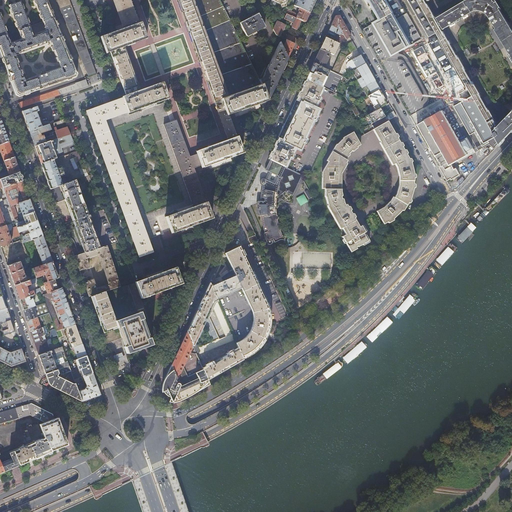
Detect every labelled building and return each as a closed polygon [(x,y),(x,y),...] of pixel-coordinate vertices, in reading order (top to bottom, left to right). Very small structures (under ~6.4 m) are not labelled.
[(33,0),(34,1),(33,1),(35,6),(35,5),(39,15),(38,15),(40,19),(41,19),(42,22),(44,22),(54,18),(46,0),(33,0)] [(69,0),(56,0),(64,19),(77,49),(88,76),(96,73),(69,0)] [(113,0),(124,27),(125,27),(125,29),(101,38),(101,37),(100,37),(106,54),(107,54),(106,52),(111,50),(112,53),(111,54),(118,76),(125,94),(126,94),(127,97),(123,98),(123,97),(122,97),(122,99),(86,112),(86,113),(87,113),(106,167),(139,256),(152,252),(124,176),(104,120),(127,112),(128,114),(129,113),(128,112),(167,98),(168,100),(169,99),(163,83),(162,83),(162,84),(138,92),(137,90),(138,90),(137,89),(136,86),(138,85),(126,53),(124,54),(122,50),(123,50),(123,49),(122,49),(121,47),(145,38),(146,40),(147,40),(146,37),(147,37),(133,0),(113,0)] [(176,0),(228,141),(197,152),(197,151),(196,152),(197,154),(201,166),(202,169),(203,168),(202,167),(241,152),(242,155),(243,154),(229,115),(228,115),(227,113),(266,100),(267,101),(268,101),(267,99),(269,98),(262,85),(260,80),(257,75),(219,0),(176,0)] [(295,0),(295,1),(297,2),(295,6),(299,8),(301,9),(309,13),(312,6),(315,2),(315,0),(295,0)] [(369,0),(380,19),(374,23),(393,55),(399,52),(411,45),(393,12),(402,7),(398,0),(369,0)] [(409,0),(430,36),(437,32),(417,0),(409,0)] [(417,0),(437,32),(441,41),(446,38),(444,35),(442,32),(439,26),(442,24),(443,27),(445,27),(448,25),(449,27),(455,24),(453,22),(462,17),(463,19),(468,16),(467,14),(472,11),(474,10),(474,12),(477,11),(477,9),(479,9),(481,10),(483,10),(485,11),(484,13),(486,14),(487,13),(488,14),(492,20),(490,21),(492,26),(495,25),(497,29),(498,29),(508,23),(495,2),(492,0),(466,0),(439,17),(438,18),(439,19),(435,21),(434,18),(435,17),(432,14),(428,7),(426,3),(426,4),(424,1),(426,0),(428,0),(429,0),(417,0)] [(21,30),(29,27),(28,23),(29,23),(27,19),(26,19),(23,9),(24,9),(22,5),(21,5),(20,1),(9,6),(10,9),(9,9),(11,14),(12,14),(15,23),(14,23),(16,28),(17,28),(18,31),(21,30)] [(403,6),(402,7),(393,12),(411,45),(422,39),(403,6)] [(271,8),(267,16),(272,18),(276,10),(271,8)] [(301,9),(299,8),(298,11),(299,11),(298,14),(288,10),(286,13),(289,15),(290,15),(294,17),(301,20),(305,22),(306,19),(307,18),(308,16),(309,13),(301,9)] [(251,34),(256,31),(265,27),(258,14),(240,23),(246,36),(251,34)] [(291,23),(290,25),(292,26),(297,29),(301,20),(294,17),(290,15),(289,17),(291,17),(289,21),(291,23)] [(330,26),(325,37),(338,43),(350,36),(339,16),(336,16),(335,16),(330,26)] [(76,77),(77,74),(64,42),(54,18),(44,22),(42,22),(44,27),(44,28),(45,30),(32,35),(29,27),(21,30),(18,31),(21,39),(11,43),(10,40),(9,40),(8,39),(7,36),(7,35),(0,37),(0,52),(2,58),(7,71),(9,77),(12,86),(15,95),(19,97),(27,94),(58,83),(76,77)] [(277,21),(273,29),(276,35),(279,37),(286,25),(282,23),(277,21)] [(393,55),(374,23),(362,29),(394,85),(395,86),(396,87),(397,86),(398,86),(399,88),(398,89),(397,89),(397,90),(397,91),(411,115),(429,105),(399,52),(393,55)] [(287,37),(286,40),(288,41),(295,44),(295,43),(296,41),(295,41),(295,38),(288,35),(287,37)] [(510,53),(511,56),(511,35),(511,36),(504,40),(503,43),(507,48),(505,49),(508,54),(510,53)] [(316,55),(313,63),(323,68),(330,53),(332,55),(338,43),(325,37),(322,44),(316,55)] [(446,38),(441,41),(472,94),(497,139),(499,143),(511,129),(511,110),(498,125),(498,126),(495,126),(496,125),(495,123),(493,120),(494,120),(488,111),(486,108),(484,105),(482,100),(480,97),(478,94),(478,93),(473,84),(472,85),(471,81),(469,78),(466,74),(464,71),(463,68),(463,67),(464,67),(458,58),(457,58),(456,56),(454,52),(451,48),(449,44),(448,41),(446,38)] [(284,51),(288,58),(290,55),(290,53),(295,44),(288,41),(286,40),(282,48),(284,51)] [(262,85),(269,98),(276,83),(281,72),(282,70),(288,58),(284,51),(282,48),(280,42),(272,58),(270,63),(263,78),(260,80),(262,85)] [(352,52),(356,50),(352,42),(346,45),(350,53),(352,52)] [(341,53),(332,72),(338,74),(346,55),(341,53)] [(346,66),(349,72),(352,71),(364,64),(359,55),(347,62),(346,66)] [(309,72),(305,79),(320,86),(327,73),(328,70),(323,68),(313,63),(309,72)] [(369,73),(364,64),(352,71),(357,80),(369,73)] [(374,81),(369,73),(357,80),(361,88),(362,88),(374,81)] [(88,85),(85,79),(80,81),(74,83),(75,84),(59,89),(61,94),(65,93),(82,87),(88,85)] [(270,155),(268,158),(269,159),(271,160),(285,166),(288,160),(290,157),(291,157),(292,157),(293,155),(292,154),(295,147),(299,149),(303,142),(304,142),(305,140),(304,139),(303,139),(306,134),(310,125),(313,119),(314,120),(316,117),(315,116),(318,109),(314,107),(317,101),(318,100),(319,98),(319,97),(318,97),(319,93),(320,92),(322,87),(320,86),(305,79),(304,82),(303,84),(296,98),(286,120),(283,127),(278,137),(270,155)] [(362,88),(367,96),(371,94),(379,89),(374,81),(362,88)] [(25,101),(18,103),(19,106),(20,108),(33,104),(61,94),(59,89),(43,95),(25,101)] [(371,94),(376,104),(383,100),(384,99),(379,89),(371,94)] [(472,94),(454,104),(470,134),(478,130),(486,145),(497,139),(472,94)] [(350,95),(345,98),(350,106),(354,103),(350,95)] [(354,103),(350,106),(355,116),(360,113),(355,103),(354,103)] [(424,120),(442,110),(439,105),(414,119),(435,156),(437,156),(442,166),(448,163),(424,120)] [(32,108),(21,112),(23,118),(25,122),(27,127),(29,131),(38,128),(47,125),(46,121),(41,122),(42,121),(40,118),(39,117),(38,118),(36,112),(38,111),(37,106),(32,108)] [(380,108),(370,114),(371,115),(372,114),(374,117),(369,120),(371,124),(393,112),(391,108),(383,112),(380,108)] [(467,154),(460,142),(442,110),(424,120),(448,163),(449,164),(450,164),(467,154)] [(373,128),(387,121),(393,117),(395,116),(393,112),(371,124),(373,128)] [(29,131),(29,134),(28,134),(29,138),(33,147),(34,147),(44,143),(57,139),(58,138),(64,136),(70,134),(67,127),(57,131),(56,128),(54,128),(55,131),(51,132),(52,135),(44,138),(43,136),(42,135),(41,136),(40,134),(51,130),(50,128),(54,126),(54,125),(65,121),(64,119),(47,125),(38,128),(29,131)] [(0,120),(0,144),(8,142),(6,135),(4,131),(3,128),(1,120),(0,120)] [(203,195),(193,168),(189,157),(176,121),(163,125),(179,170),(192,206),(195,205),(196,207),(166,218),(166,216),(153,221),(159,238),(172,233),(171,231),(210,218),(211,219),(212,219),(206,202),(205,203),(202,195),(203,195)] [(373,128),(372,129),(379,142),(391,164),(394,163),(396,167),(398,175),(399,184),(396,194),(394,197),(392,196),(390,200),(383,207),(376,211),(384,223),(393,218),(401,210),(405,204),(406,204),(410,199),(413,187),(413,173),(410,162),(387,121),(373,128)] [(321,172),(321,188),(324,188),(324,194),(324,197),(325,197),(327,205),(327,206),(339,229),(341,228),(345,234),(341,236),(350,252),(356,248),(355,246),(357,245),(357,246),(367,241),(362,233),(346,204),(343,206),(342,204),(339,192),(339,182),(340,182),(340,174),(338,173),(342,166),(343,167),(347,160),(344,158),(347,155),(354,148),(360,144),(352,131),(344,136),(342,138),(336,144),(336,143),(335,145),(325,160),(328,162),(321,172)] [(68,145),(74,143),(71,136),(70,134),(64,136),(68,145)] [(68,145),(64,136),(58,138),(57,139),(60,148),(68,145)] [(466,138),(460,142),(467,154),(474,151),(466,138)] [(38,160),(39,160),(40,162),(40,164),(53,160),(54,159),(56,159),(54,154),(61,152),(60,148),(57,139),(44,143),(34,147),(33,147),(38,160)] [(11,149),(8,142),(0,144),(0,151),(3,161),(14,157),(11,149)] [(78,160),(81,159),(77,151),(71,153),(73,158),(77,157),(78,160)] [(201,166),(197,154),(189,157),(193,168),(201,166)] [(14,157),(3,161),(5,166),(4,167),(5,170),(6,169),(7,171),(9,176),(19,172),(16,164),(14,157)] [(302,174),(285,166),(271,160),(269,159),(264,170),(269,172),(266,179),(265,179),(262,178),(261,179),(260,180),(259,181),(259,183),(260,184),(262,185),(261,189),(260,192),(260,200),(257,200),(256,202),(256,206),(256,214),(258,215),(260,215),(261,220),(264,232),(263,234),(267,243),(268,244),(269,244),(270,244),(280,239),(282,239),(283,239),(284,236),(281,235),(279,229),(281,226),(278,225),(276,218),(278,216),(276,214),(275,208),(278,206),(275,204),(276,197),(284,191),(292,195),(301,176),(302,174)] [(55,167),(53,160),(40,164),(43,170),(44,173),(46,178),(48,185),(50,189),(62,185),(74,181),(72,176),(71,176),(60,180),(58,175),(58,173),(63,171),(61,167),(56,168),(55,167)] [(448,163),(442,166),(439,167),(447,181),(451,179),(452,180),(459,175),(456,169),(454,170),(450,164),(449,164),(448,163)] [(9,176),(0,179),(0,181),(2,187),(2,188),(9,185),(9,183),(6,184),(6,183),(7,182),(6,180),(12,178),(13,178),(13,179),(14,179),(16,183),(22,180),(21,176),(20,174),(19,172),(9,176)] [(88,191),(94,189),(90,180),(88,176),(84,177),(82,178),(88,191)] [(28,195),(22,180),(16,183),(9,185),(2,188),(3,189),(4,193),(6,199),(9,207),(13,205),(16,204),(29,199),(28,195)] [(62,185),(50,189),(51,194),(53,199),(55,204),(64,200),(80,194),(77,188),(79,187),(78,184),(76,185),(74,180),(74,181),(62,185)] [(307,202),(301,190),(293,194),(300,206),(307,202)] [(87,215),(88,215),(80,194),(64,200),(55,204),(56,208),(58,213),(60,218),(70,214),(71,214),(73,220),(78,219),(87,215)] [(31,199),(29,200),(29,199),(16,204),(16,205),(18,205),(24,221),(16,224),(17,228),(37,221),(36,217),(35,216),(34,211),(32,207),(33,207),(32,203),(31,199)] [(13,205),(9,207),(15,221),(19,220),(13,205)] [(80,248),(83,247),(85,253),(95,249),(99,248),(95,237),(87,215),(78,219),(73,220),(73,221),(75,227),(73,228),(80,248)] [(37,221),(17,228),(19,233),(28,230),(29,233),(25,235),(25,237),(26,238),(29,236),(31,240),(33,239),(43,236),(41,231),(40,228),(39,226),(37,221)] [(5,226),(0,227),(0,245),(1,247),(12,243),(9,236),(8,236),(8,235),(8,232),(11,231),(13,237),(14,237),(16,242),(22,239),(21,238),(19,233),(17,228),(16,224),(15,222),(5,226)] [(47,248),(43,236),(33,239),(43,265),(52,261),(47,248)] [(257,241),(255,236),(249,239),(248,241),(251,245),(257,241)] [(12,243),(1,247),(3,253),(24,246),(23,243),(22,239),(16,242),(12,243)] [(103,270),(113,266),(106,246),(99,248),(95,249),(85,253),(74,256),(80,274),(84,273),(83,269),(89,267),(86,259),(98,254),(103,270)] [(236,343),(238,347),(242,357),(251,352),(254,350),(257,348),(259,346),(261,343),(263,341),(265,338),(267,334),(268,331),(269,327),(269,324),(270,320),(269,317),(269,313),(268,310),(267,307),(266,303),(240,246),(225,252),(235,275),(234,275),(241,287),(253,312),(254,315),(254,318),(254,321),(253,324),(252,327),(250,331),(247,336),(245,338),(239,342),(236,343)] [(27,253),(5,261),(7,266),(20,262),(29,258),(27,253)] [(43,265),(33,268),(35,275),(36,278),(43,275),(44,274),(45,275),(45,276),(47,280),(43,281),(44,283),(58,278),(56,273),(55,269),(54,266),(52,261),(43,265)] [(20,262),(7,266),(14,286),(27,281),(24,274),(22,275),(21,272),(23,272),(23,270),(25,269),(24,267),(22,267),(20,262)] [(101,293),(105,292),(116,288),(120,287),(113,266),(103,270),(108,285),(96,289),(93,280),(90,281),(88,277),(82,279),(82,280),(89,297),(96,294),(101,293)] [(181,284),(175,267),(175,269),(136,283),(135,282),(134,282),(140,299),(141,298),(141,297),(180,282),(181,284)] [(212,284),(210,285),(216,299),(241,287),(234,275),(212,286),(212,284)] [(27,281),(14,286),(19,300),(31,296),(32,295),(41,292),(41,290),(34,292),(33,290),(28,292),(26,286),(29,285),(30,286),(31,285),(31,284),(37,282),(37,279),(36,278),(32,279),(27,281)] [(58,278),(44,283),(47,293),(58,289),(54,280),(58,278)] [(210,285),(210,283),(203,297),(191,322),(186,332),(193,348),(195,353),(199,352),(200,353),(234,339),(217,300),(216,299),(210,285)] [(104,338),(106,344),(123,338),(126,346),(123,347),(126,354),(127,353),(126,351),(150,343),(150,345),(152,345),(149,337),(147,338),(140,320),(142,319),(139,312),(138,312),(139,314),(131,317),(129,310),(136,308),(127,285),(105,292),(101,293),(92,297),(95,305),(98,313),(97,313),(104,333),(102,334),(104,338)] [(68,304),(66,300),(64,294),(62,288),(58,289),(47,293),(42,295),(45,302),(49,313),(53,323),(56,331),(63,329),(75,324),(73,318),(70,312),(68,306),(68,304)] [(31,296),(19,300),(23,310),(33,307),(34,306),(33,303),(34,303),(33,301),(34,300),(34,299),(32,299),(31,296)] [(33,307),(23,310),(27,321),(37,317),(43,315),(49,313),(45,302),(34,306),(33,307)] [(0,323),(1,323),(10,320),(8,313),(6,309),(0,310),(0,323)] [(53,323),(49,313),(43,315),(46,326),(50,325),(53,323)] [(37,317),(27,321),(30,331),(41,328),(37,317)] [(10,320),(1,323),(5,335),(14,331),(13,326),(10,320)] [(75,324),(63,329),(70,348),(73,347),(82,344),(78,334),(75,324)] [(41,328),(30,331),(33,339),(44,335),(42,327),(41,328)] [(174,358),(171,365),(177,378),(183,366),(189,352),(191,347),(193,348),(186,332),(181,342),(179,348),(174,358)] [(46,339),(34,343),(39,355),(50,351),(46,339)] [(86,355),(82,344),(73,347),(77,359),(86,355)] [(68,362),(62,347),(50,351),(39,355),(44,370),(45,374),(69,366),(68,362)] [(206,366),(202,368),(202,369),(207,379),(243,359),(242,357),(238,347),(233,350),(232,349),(229,351),(229,350),(227,351),(227,352),(225,353),(226,354),(212,362),(212,361),(208,363),(208,362),(206,363),(207,364),(205,365),(206,366)] [(9,353),(8,352),(2,349),(0,352),(0,360),(11,366),(25,361),(21,349),(12,353),(9,353)] [(117,354),(113,356),(116,364),(120,362),(124,361),(121,353),(117,354)] [(93,373),(92,372),(93,372),(91,365),(90,363),(88,356),(87,356),(86,355),(77,359),(75,360),(77,366),(79,372),(81,371),(83,377),(93,373)] [(183,366),(177,378),(171,365),(166,375),(161,386),(161,389),(161,391),(162,393),(164,392),(165,394),(166,395),(169,396),(173,397),(169,401),(172,402),(176,403),(178,402),(180,401),(201,389),(198,385),(192,374),(187,376),(183,366)] [(69,366),(45,374),(48,381),(49,384),(51,386),(54,387),(60,390),(62,385),(65,380),(57,376),(69,372),(69,373),(71,372),(69,366)] [(192,374),(198,385),(207,379),(202,369),(192,374)] [(82,401),(86,400),(88,404),(89,404),(96,402),(102,400),(102,399),(98,387),(96,383),(94,377),(93,373),(83,377),(86,385),(85,386),(84,388),(84,389),(78,391),(82,401)] [(207,379),(198,385),(201,389),(210,384),(207,379)] [(62,385),(60,390),(64,392),(70,395),(71,396),(76,399),(82,401),(78,391),(75,383),(73,384),(65,380),(62,385)] [(27,405),(30,415),(34,417),(38,408),(31,404),(29,405),(27,405)] [(21,407),(24,417),(30,415),(27,405),(23,406),(22,406),(21,407)] [(15,409),(18,418),(24,417),(21,407),(18,408),(15,409)] [(38,408),(34,417),(39,420),(44,411),(38,408)] [(9,410),(12,420),(18,418),(15,409),(11,410),(9,410)] [(3,412),(6,422),(12,420),(9,410),(6,411),(5,412),(3,412)] [(44,411),(39,420),(45,422),(54,419),(52,415),(44,411)] [(54,419),(45,422),(39,425),(43,435),(45,438),(40,440),(40,439),(33,442),(34,443),(30,445),(35,458),(50,452),(50,450),(67,444),(64,437),(60,425),(57,418),(54,419)] [(43,435),(39,425),(39,423),(27,428),(30,437),(26,438),(27,441),(43,435)] [(35,458),(30,445),(26,446),(25,445),(19,448),(19,449),(14,451),(13,451),(19,465),(35,458)] [(13,451),(9,453),(12,459),(1,463),(4,471),(15,467),(19,465),(13,451)]
